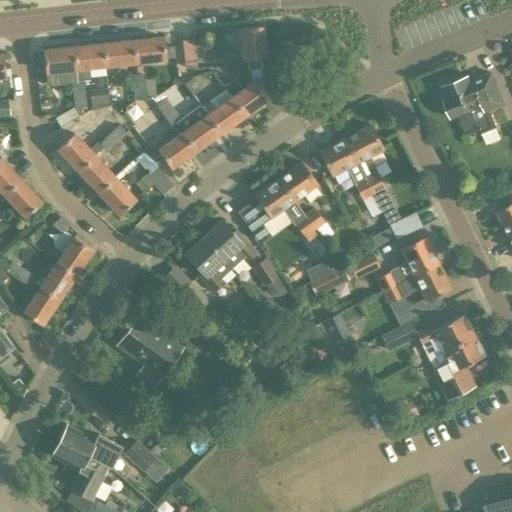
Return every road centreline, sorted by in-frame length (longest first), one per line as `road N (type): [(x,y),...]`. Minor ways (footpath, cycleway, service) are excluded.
road 1 (residential): [(127,255),(199,189),(385,68)]
road 2 (residential): [(511,329),(385,68)]
road 3 (residential): [(17,23),(38,166),(127,255)]
road 4 (residential): [(0,475),(81,322),(127,255)]
road 5 (tertiary): [(17,23),(237,0)]
road 6 (residential): [(385,68),(511,22)]
